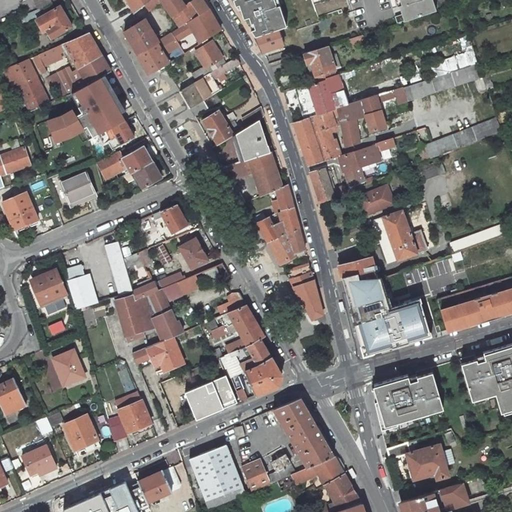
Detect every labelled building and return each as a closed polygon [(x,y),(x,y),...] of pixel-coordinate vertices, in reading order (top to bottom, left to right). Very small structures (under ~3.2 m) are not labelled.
[(35,0),(41,11),(67,0),(35,0)] [(128,0),(136,12),(147,4),(151,0),(128,0)] [(209,9),(202,0),(194,0),(186,6),(182,0),(151,0),(147,4),(150,10),(164,2),(181,27),(209,9)] [(231,0),(238,11),(241,10),(244,19),(249,17),(251,24),(253,23),(255,29),(253,30),(251,30),(255,37),(267,33),(277,30),(278,30),(287,27),(280,5),(277,6),(274,0),(231,0)] [(399,6),(401,14),(407,13),(409,20),(436,11),(432,0),(389,0),(392,8),(399,6)] [(73,28),(62,8),(37,21),(43,33),(47,31),(52,39),(73,28)] [(209,9),(181,27),(172,32),(177,41),(193,32),(201,44),(221,31),(209,9)] [(18,19),(21,26),(43,18),(40,11),(18,19)] [(395,17),(397,23),(409,20),(407,13),(401,14),(395,17)] [(283,45),(278,30),(277,30),(267,33),(255,37),(262,52),(283,45)] [(79,69),(88,85),(112,74),(90,34),(66,45),(68,49),(79,69)] [(357,44),(365,42),(363,34),(349,39),(350,43),(356,41),(357,44)] [(226,63),(213,41),(197,51),(207,67),(216,62),(219,68),(226,63)] [(66,45),(40,56),(41,60),(44,65),(62,57),(60,52),(65,50),(68,49),(66,45)] [(316,75),(336,69),(331,55),(328,45),(307,52),(305,53),(308,63),(312,62),(316,75)] [(65,50),(76,71),(79,69),(68,49),(65,50)] [(336,69),(342,67),(337,53),(331,55),(336,69)] [(198,80),(181,90),(192,108),(218,93),(220,91),(214,82),(240,66),(236,58),(226,63),(219,68),(210,73),(198,80)] [(49,105),(29,61),(9,69),(30,113),(49,105)] [(216,62),(207,67),(210,73),(219,68),(216,62)] [(410,100),(479,77),(475,63),(405,85),(410,100)] [(82,88),(88,85),(79,69),(76,71),(72,73),(69,67),(49,75),(60,99),(74,92),(82,88)] [(207,67),(195,74),(198,80),(210,73),(207,67)] [(336,69),(316,75),(318,82),(338,75),(336,69)] [(298,87),(292,70),(277,75),(284,91),(298,87)] [(138,118),(112,74),(88,85),(82,88),(86,95),(96,91),(101,100),(101,104),(98,105),(106,119),(109,117),(114,127),(115,128),(126,123),(138,118)] [(319,114),(332,110),(340,107),(348,105),(339,75),(338,75),(318,82),(309,84),(298,87),(308,118),(319,114)] [(397,95),(399,101),(407,98),(403,86),(395,89),(397,95)] [(74,92),(77,100),(86,95),(82,88),(74,92)] [(395,89),(387,91),(389,98),(397,95),(395,89)] [(348,105),(340,107),(332,110),(319,114),(308,118),(295,123),(308,165),(339,156),(331,132),(329,127),(337,124),(343,123),(347,145),(359,141),(356,118),(366,116),(372,131),(386,126),(378,101),(389,98),(387,91),(385,92),(386,93),(348,105)] [(196,116),(223,100),(218,93),(192,108),(196,116)] [(66,140),(58,118),(53,102),(49,105),(30,113),(25,116),(39,156),(58,148),(57,144),(66,140)] [(72,134),(83,130),(85,134),(95,129),(81,106),(72,111),(58,118),(66,140),(73,137),(72,134)] [(260,119),(265,116),(262,106),(254,110),(251,114),(243,119),(247,127),(260,119)] [(204,120),(218,145),(233,136),(238,133),(240,131),(234,121),(231,122),(226,115),(222,118),(219,112),(204,120)] [(498,117),(426,145),(431,159),(503,131),(498,117)] [(271,153),(260,119),(247,127),(240,131),(238,133),(247,161),(271,153)] [(126,123),(115,128),(114,127),(111,129),(100,134),(104,143),(111,139),(115,137),(120,146),(134,139),(126,123)] [(77,153),(90,147),(88,140),(85,134),(83,130),(72,134),(73,137),(66,140),(57,144),(58,148),(59,148),(67,170),(81,164),(77,153)] [(111,139),(115,148),(120,146),(115,137),(111,139)] [(339,156),(343,172),(348,187),(350,191),(351,191),(350,186),(365,180),(363,173),(362,174),(359,167),(380,160),(377,149),(394,144),(392,139),(339,156)] [(81,164),(94,158),(90,147),(77,153),(81,164)] [(47,179),(67,170),(59,148),(58,148),(39,156),(47,179)] [(24,149),(0,157),(0,178),(30,167),(24,149)] [(131,172),(151,162),(144,149),(122,160),(118,153),(97,163),(106,180),(124,171),(127,169),(130,174),(132,173),(131,172)] [(233,181),(254,172),(262,196),(277,189),(281,187),(271,153),(247,161),(226,167),(233,181)] [(427,180),(440,175),(447,172),(442,159),(422,167),(427,180)] [(151,162),(131,172),(132,173),(135,179),(141,189),(143,187),(144,189),(161,179),(151,162)] [(320,203),(335,197),(334,193),(325,167),(310,172),(320,203)] [(86,172),(61,182),(69,203),(85,197),(86,201),(96,197),(86,172)] [(127,183),(135,179),(132,173),(130,174),(126,176),(124,177),(127,183)] [(283,211),(294,206),(288,184),(281,187),(277,189),(280,199),(274,202),(277,214),(283,211)] [(388,185),(357,197),(364,215),(395,203),(388,185)] [(348,187),(334,193),(335,197),(350,191),(348,187)] [(4,202),(14,229),(37,222),(27,194),(4,202)] [(86,217),(80,203),(58,211),(63,227),(86,217)] [(163,217),(172,233),(187,225),(176,205),(154,215),(157,220),(163,217)] [(283,211),(286,222),(277,226),(275,221),(272,222),(270,217),(257,222),(269,242),(300,229),(294,206),(283,211)] [(428,249),(422,229),(410,232),(403,210),(373,220),(387,263),(428,249)] [(270,217),(268,213),(255,219),(257,222),(270,217)] [(154,215),(141,220),(144,225),(157,220),(154,215)] [(454,252),(511,231),(511,220),(450,243),(454,252)] [(269,242),(280,263),(290,257),(295,254),(294,253),(306,249),(300,229),(269,242)] [(164,245),(171,242),(168,235),(157,241),(159,247),(164,245)] [(195,239),(179,248),(192,270),(207,261),(195,239)] [(118,242),(105,245),(119,296),(132,293),(126,270),(123,262),(118,242)] [(154,249),(162,268),(171,265),(164,245),(159,247),(154,249)] [(152,266),(147,252),(139,255),(143,267),(144,269),(152,266)] [(130,259),(133,267),(137,266),(138,269),(143,267),(139,255),(130,259)] [(338,265),(341,277),(358,272),(359,278),(378,277),(377,273),(376,274),(375,272),(372,273),(371,270),(374,269),(371,257),(338,265)] [(123,262),(126,270),(133,267),(130,259),(123,262)] [(285,270),(289,278),(312,270),(309,261),(285,270)] [(65,270),(76,308),(91,304),(92,303),(81,266),(65,270)] [(55,270),(32,280),(41,303),(64,293),(55,270)] [(289,278),(295,288),(315,280),(312,270),(289,278)] [(341,277),(355,325),(389,314),(387,308),(389,307),(380,277),(378,277),(359,278),(358,272),(341,277)] [(180,275),(156,283),(155,281),(152,282),(151,279),(137,285),(138,290),(132,293),(133,296),(134,300),(146,295),(161,289),(176,283),(185,279),(184,277),(181,277),(180,275)] [(295,288),(312,318),(324,313),(315,280),(295,288)] [(488,284),(491,294),(504,291),(501,280),(488,284)] [(161,289),(166,302),(182,296),(176,283),(161,289)] [(491,294),(440,310),(446,330),(486,318),(485,317),(494,315),(511,310),(511,288),(504,291),(491,294)] [(166,302),(161,289),(146,295),(156,316),(170,311),(166,302)] [(115,302),(125,338),(126,343),(142,337),(139,331),(143,330),(154,325),(151,319),(156,316),(146,295),(134,300),(133,296),(115,302)] [(227,314),(246,306),(242,298),(218,309),(221,316),(227,314)] [(265,338),(246,306),(227,314),(234,326),(226,329),(228,334),(229,337),(238,333),(243,341),(237,344),(237,343),(225,348),(228,355),(234,353),(247,347),(260,340),(265,338)] [(158,332),(162,342),(163,343),(173,339),(183,334),(178,322),(175,323),(170,311),(156,316),(151,319),(154,325),(143,330),(145,337),(158,332)] [(209,321),(216,338),(228,334),(226,329),(221,316),(209,321)] [(164,370),(182,362),(173,339),(163,343),(162,342),(134,354),(138,366),(152,360),(156,368),(162,365),(164,370)] [(244,372),(254,396),(279,386),(282,377),(260,340),(247,347),(234,353),(238,359),(244,372)] [(511,342),(483,351),(484,353),(485,359),(477,361),(476,358),(461,363),(471,397),(496,389),(498,394),(504,414),(511,411),(511,342)] [(70,350),(49,360),(60,386),(82,377),(70,350)] [(223,358),(219,351),(212,353),(215,361),(223,358)] [(224,358),(230,379),(244,372),(238,359),(234,353),(228,355),(224,358)] [(407,374),(374,384),(375,388),(379,400),(375,401),(382,429),(385,428),(407,421),(406,419),(420,415),(419,412),(442,405),(432,371),(417,376),(418,379),(409,381),(408,376),(407,374)] [(13,378),(0,384),(0,406),(4,414),(25,404),(13,378)] [(474,402),(498,394),(496,389),(471,397),(472,400),(473,399),(474,402)] [(236,393),(240,402),(247,399),(243,390),(236,393)] [(300,399),(272,410),(307,468),(333,455),(300,399)] [(141,401),(119,411),(129,436),(152,426),(141,401)] [(419,412),(420,415),(421,417),(442,411),(441,408),(443,408),(442,405),(419,412)] [(62,425),(74,450),(75,453),(82,450),(84,452),(96,447),(82,416),(62,425)] [(108,421),(112,436),(114,443),(127,439),(122,426),(118,428),(115,420),(115,418),(108,421)] [(407,421),(385,428),(386,432),(408,425),(407,421)] [(245,437),(243,427),(234,429),(236,439),(245,437)] [(387,446),(390,458),(407,453),(407,452),(409,452),(406,441),(387,446)] [(187,459),(210,510),(246,494),(224,443),(187,459)] [(429,474),(435,472),(437,479),(448,475),(445,464),(442,451),(439,443),(422,448),(429,474)] [(22,456),(30,474),(31,478),(55,468),(45,446),(22,456)] [(409,452),(407,452),(407,453),(412,469),(409,470),(410,476),(413,476),(414,479),(429,474),(422,448),(409,452)] [(454,462),(451,449),(442,451),(445,464),(454,462)] [(268,476),(260,461),(241,469),(242,470),(243,470),(251,492),(253,491),(293,474),(295,473),(286,455),(273,462),(278,471),(268,476)] [(293,474),(297,483),(299,483),(302,483),(321,477),(325,485),(344,474),(333,455),(307,468),(295,473),(293,474)] [(172,464),(163,468),(167,477),(176,473),(172,464)] [(0,491),(8,488),(7,484),(0,468),(0,491)] [(167,477),(163,468),(137,480),(146,500),(147,501),(173,489),(167,477)] [(361,503),(344,474),(325,485),(336,504),(312,511),(333,511),(357,504),(361,503)] [(139,511),(126,482),(64,510),(64,511),(139,511)] [(401,500),(406,511),(437,511),(436,509),(467,500),(459,483),(401,500)] [(444,511),(468,503),(467,500),(436,509),(437,511),(444,511)] [(366,511),(361,503),(357,504),(361,511),(366,511)]
